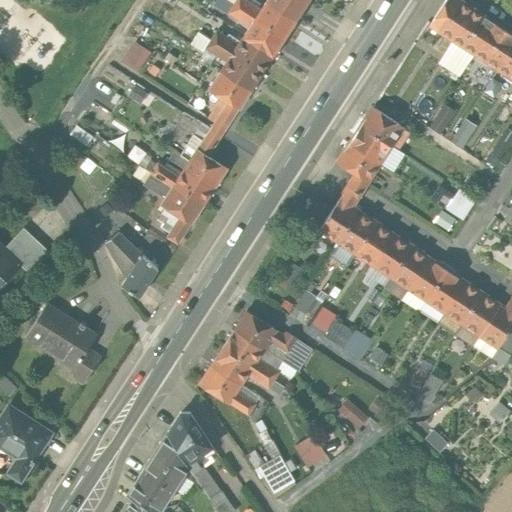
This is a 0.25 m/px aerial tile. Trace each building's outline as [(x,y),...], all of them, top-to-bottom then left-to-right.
[(296,19),(267,0),(261,10),(245,0),(236,0),(234,4),(256,18),(256,17),(256,18),(285,37),(296,19)] [(308,2),(305,0),(267,0),(296,19),(308,2)] [(457,0),(445,0),(430,25),(453,40),(472,9),(457,0)] [(285,37),(256,18),(256,17),(256,18),(234,4),(229,12),(250,26),(244,35),(273,55),(285,37)] [(494,23),(472,9),(453,40),(474,54),(494,23)] [(511,43),(511,35),(494,23),(474,54),(496,68),(511,43)] [(273,55),(244,35),(238,45),(217,31),(211,39),(262,72),(273,55)] [(137,38),(125,60),(143,69),(154,48),(137,38)] [(262,72),(211,39),(206,47),(227,61),(221,70),(251,90),(262,72)] [(511,43),(496,68),(511,78),(511,43)] [(251,90),(221,70),(209,89),(228,101),(215,122),(225,129),(251,90)] [(445,104),(429,128),(441,136),(457,112),(445,104)] [(403,127),(373,107),(361,126),(391,146),(403,127)] [(466,119),(451,142),(462,150),(477,126),(466,119)] [(225,129),(215,122),(211,129),(221,136),(225,129)] [(211,129),(201,123),(193,135),(193,136),(191,139),(194,143),(191,148),(196,151),(189,161),(185,168),(214,187),(226,168),(208,156),(221,136),(211,129)] [(391,146),(361,126),(349,144),(379,163),(391,146)] [(511,130),(507,127),(486,161),(496,168),(508,149),(509,150),(511,145),(511,130)] [(379,163),(349,144),(337,162),(355,174),(352,180),(364,188),(379,163)] [(189,161),(174,151),(169,159),(184,169),(185,168),(189,161)] [(214,187),(185,168),(184,169),(179,177),(158,163),(151,173),(172,187),(174,185),(203,204),(214,187)] [(203,204),(174,185),(172,187),(151,173),(144,184),(162,196),(163,194),(166,197),(162,204),(181,216),(167,237),(177,243),(203,204)] [(360,194),(364,188),(352,180),(348,186),(343,193),(355,201),(360,194)] [(343,193),(320,229),(338,241),(358,211),(351,207),(355,201),(343,193)] [(358,211),(338,241),(356,253),(376,223),(358,211)] [(376,223),(356,253),(374,265),(393,235),(376,223)] [(47,253),(20,227),(0,248),(20,267),(28,274),(47,253)] [(142,255),(118,232),(106,242),(127,278),(142,255)] [(393,235),(374,265),(391,277),(411,246),(393,235)] [(411,246),(391,277),(409,288),(429,258),(411,246)] [(0,248),(0,247),(0,288),(20,267),(0,248)] [(127,278),(122,285),(138,296),(157,268),(142,255),(127,278)] [(429,258),(409,288),(426,300),(446,270),(429,258)] [(464,281),(446,270),(426,300),(444,312),(464,281)] [(464,281),(444,312),(462,324),(462,323),(482,293),(464,281)] [(300,305),(315,314),(325,297),(311,288),(300,305)] [(482,293),(462,323),(462,324),(456,332),(456,334),(474,346),(480,336),(480,335),(499,305),(482,293)] [(48,303),(28,334),(77,366),(88,349),(97,334),(86,327),(88,324),(82,320),(80,323),(48,303)] [(499,305),(480,335),(480,336),(474,346),(491,358),(511,326),(511,307),(509,305),(506,309),(499,305)] [(259,317),(248,309),(234,330),(264,348),(269,340),(288,352),(297,339),(286,332),(284,335),(276,330),(258,319),(259,317)] [(339,317),(329,334),(367,356),(376,338),(339,317)] [(264,348),(234,330),(223,347),(274,380),(279,371),(258,358),(264,348)] [(274,380),(223,347),(212,365),(241,384),(247,374),(268,388),(274,380)] [(101,357),(88,349),(77,366),(81,368),(79,380),(85,383),(101,357)] [(241,384),(212,365),(200,383),(248,414),(255,404),(236,391),(241,384)] [(352,396),(341,408),(363,427),(374,415),(352,396)] [(53,432),(9,404),(0,418),(0,444),(20,457),(10,472),(22,480),(33,463),(34,464),(37,459),(36,458),(53,432)] [(213,447),(189,412),(181,412),(167,434),(187,464),(213,447)] [(447,443),(433,430),(425,439),(439,452),(447,443)] [(320,433),(299,440),(308,465),(329,457),(320,433)] [(167,434),(127,494),(133,498),(152,511),(153,511),(187,464),(167,434)] [(277,492),(300,480),(285,452),(262,464),(277,492)] [(217,486),(207,493),(210,498),(221,491),(217,486)] [(152,511),(133,498),(123,511),(152,511)]
